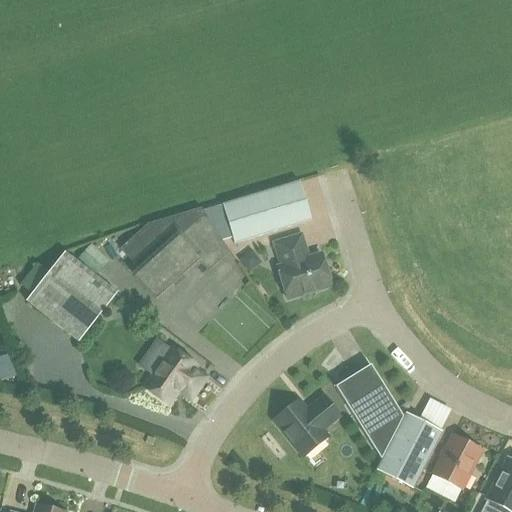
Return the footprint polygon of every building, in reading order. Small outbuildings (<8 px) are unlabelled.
[(299,182),(222,205),(234,244),(311,220),(299,182)] [(208,271),(229,252),(201,208),(147,224),(120,249),(140,271),(134,277),(155,300),(199,261),(208,271)] [(282,267),(278,268),(287,299),(331,286),(321,255),(305,260),(302,251),(305,250),(300,236),(275,244),(282,267)] [(25,303),(78,343),(116,294),(65,253),(25,303)] [(156,366),(170,341),(159,335),(145,360),(156,366)] [(171,349),(144,388),(168,405),(178,391),(190,400),(206,378),(194,369),(196,366),(171,349)] [(370,365),(335,387),(381,460),(403,417),(370,365)] [(299,400),(273,421),(303,458),(328,437),(323,430),(340,417),(323,396),(313,405),(314,407),(308,412),(299,400)] [(376,471),(412,489),(441,432),(405,414),(376,471)] [(481,451),(453,436),(432,475),(461,490),(481,451)] [(511,511),(511,461),(507,459),(486,499),(488,500),(481,511),(509,511),(511,511)]
